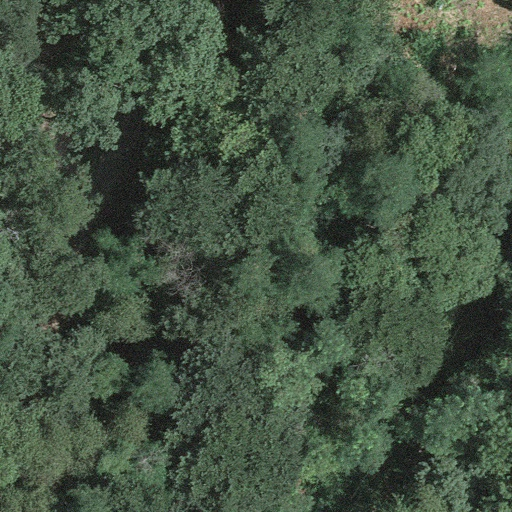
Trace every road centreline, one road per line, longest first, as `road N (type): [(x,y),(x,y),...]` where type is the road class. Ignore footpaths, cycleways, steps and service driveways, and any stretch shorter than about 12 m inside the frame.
road 1 (track): [(0,429),(59,263),(208,0)]
road 2 (track): [(511,390),(440,448),(393,511)]
